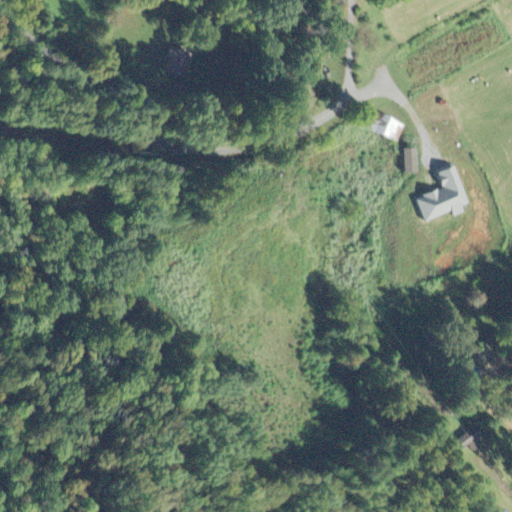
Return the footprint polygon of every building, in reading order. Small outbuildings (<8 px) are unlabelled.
[(190,56),(168,49),(160,73),(182,80),(190,56)] [(369,133),(398,145),(405,127),(376,115),(369,133)] [(414,150),(401,151),(402,175),(415,175),(414,150)] [(468,205),(453,167),(434,175),(439,190),(412,201),(422,225),(449,214),(451,219),(462,215),(460,208),(468,205)] [(471,453),(479,449),(475,442),(481,438),(477,430),(450,444),(455,454),(468,447),(471,453)]
